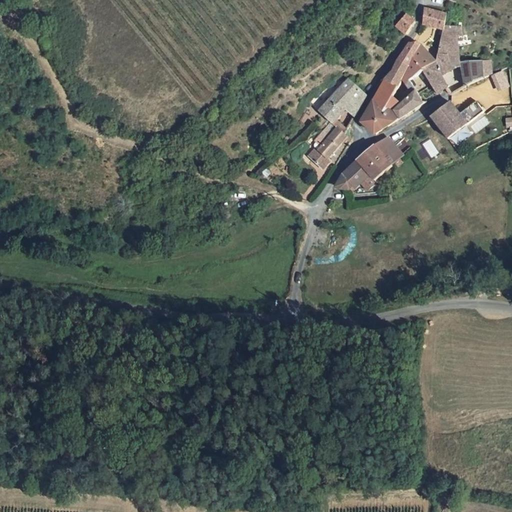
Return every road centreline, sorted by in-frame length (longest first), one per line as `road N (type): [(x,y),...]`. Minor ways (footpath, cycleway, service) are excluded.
road 1 (track): [(14,0),(88,128),(316,214)]
road 2 (residential): [(291,325),(316,214),(356,141),(360,116),(416,28),(419,0)]
road 3 (unclassified): [(291,325),(0,282)]
road 4 (unclassified): [(511,308),(445,304),(291,325)]
